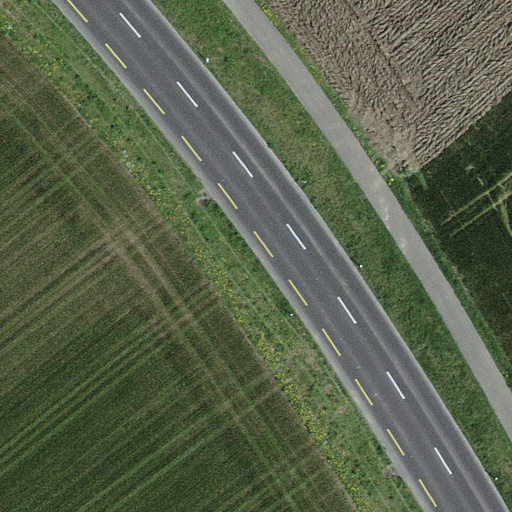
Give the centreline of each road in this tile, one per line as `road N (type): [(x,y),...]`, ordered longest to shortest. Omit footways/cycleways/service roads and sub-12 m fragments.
road 1 (secondary): [(472,511),(372,342),(226,144),(106,0)]
road 2 (track): [(511,421),(390,210),(233,0)]
